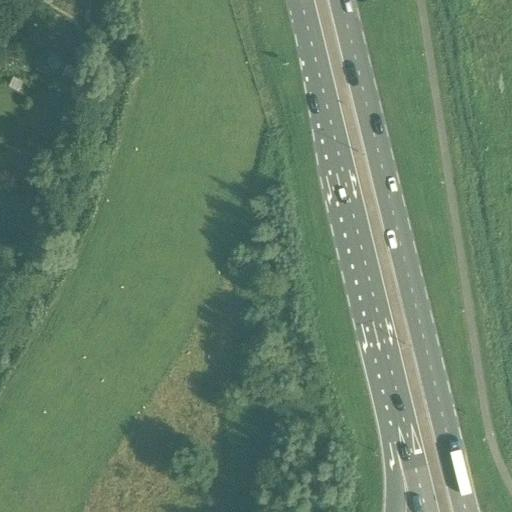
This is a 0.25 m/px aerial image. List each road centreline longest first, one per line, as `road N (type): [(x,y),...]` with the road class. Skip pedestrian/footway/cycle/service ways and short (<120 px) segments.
road 1 (primary): [(466,511),(342,0)]
road 2 (primary): [(302,0),(409,448)]
